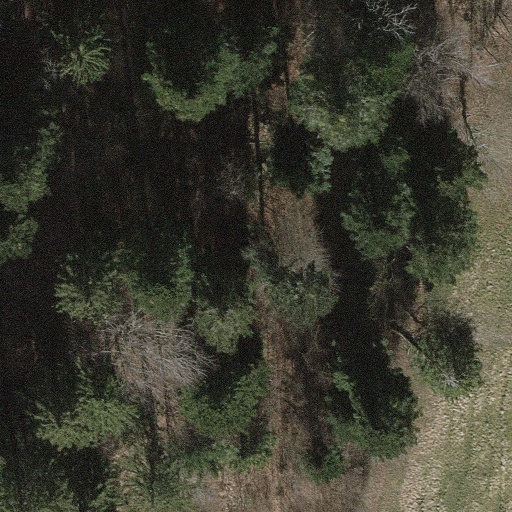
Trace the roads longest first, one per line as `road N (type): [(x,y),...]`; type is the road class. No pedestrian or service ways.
road 1 (track): [(216,0),(148,298),(118,511)]
road 2 (track): [(378,511),(473,142),(511,57)]
